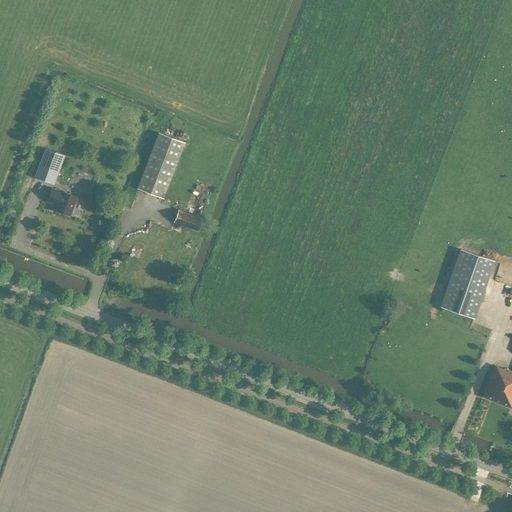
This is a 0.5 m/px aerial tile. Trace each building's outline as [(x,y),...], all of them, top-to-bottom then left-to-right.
[(158,132),(138,188),(164,198),(185,142),(158,132)] [(46,148),(36,176),(54,184),(65,156),(46,148)] [(75,184),(92,186),(94,168),(77,167),(75,184)] [(97,184),(94,192),(103,195),(106,188),(97,184)] [(71,215),(78,197),(63,191),(63,192),(53,188),(48,201),(58,205),(56,210),(71,215)] [(198,231),(203,219),(180,209),(175,222),(198,231)] [(495,260),(462,249),(442,307),(475,318),(495,260)] [(511,408),(511,370),(506,368),(505,367),(504,369),(496,365),(483,396),(511,408)]
